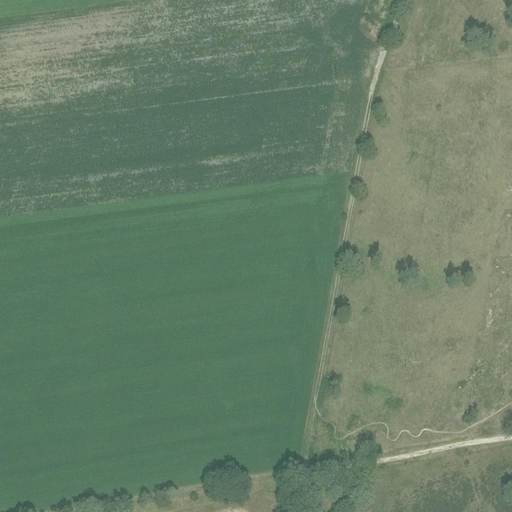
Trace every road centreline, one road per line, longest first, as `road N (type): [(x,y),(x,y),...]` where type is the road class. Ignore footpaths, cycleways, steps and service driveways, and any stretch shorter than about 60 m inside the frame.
road 1 (track): [(405,0),(370,99),(314,401)]
road 2 (track): [(72,511),(300,473)]
road 3 (track): [(300,473),(511,437)]
